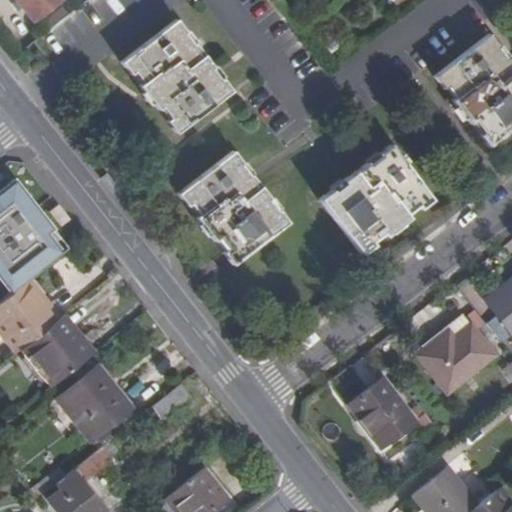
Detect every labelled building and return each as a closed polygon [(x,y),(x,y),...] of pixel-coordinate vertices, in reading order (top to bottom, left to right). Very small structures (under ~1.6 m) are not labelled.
[(15,0),(33,22),(60,0),(15,0)] [(176,20),(121,63),(174,133),(229,90),(176,20)] [(511,71),(486,37),(428,79),(482,150),(511,126),(511,71)] [(427,203),(398,164),(401,162),(396,155),(392,157),(385,146),(314,201),(356,257),(427,203)] [(231,151),(175,193),(229,263),(284,221),(231,151)] [(0,278),(10,291),(64,248),(12,182),(0,191),(0,278)] [(511,332),(511,275),(480,300),(508,336),(511,332)] [(46,303),(27,279),(23,283),(42,306),(46,303)] [(58,318),(46,303),(42,306),(23,283),(0,300),(0,333),(15,353),(20,349),(25,345),(58,318)] [(93,352),(63,314),(58,318),(88,356),(93,352)] [(88,356),(58,318),(25,345),(55,383),(88,356)] [(462,321),(415,356),(443,393),(490,358),(462,321)] [(55,383),(25,345),(20,349),(50,386),(55,383)] [(133,404),(100,363),(96,366),(129,408),(133,404)] [(129,408),(96,366),(56,398),(89,440),(129,408)] [(380,380),(348,405),(381,448),(413,422),(380,380)] [(162,418),(190,396),(179,383),(152,405),(162,418)] [(511,392),(501,402),(511,415),(511,414),(511,392)] [(117,452),(108,440),(102,445),(111,457),(117,452)] [(387,460),(397,476),(428,456),(417,440),(387,460)] [(105,511),(81,481),(84,478),(111,457),(102,445),(64,476),(56,482),(60,488),(56,491),(47,498),(57,511),(105,511)] [(209,511),(226,498),(202,467),(163,498),(175,511),(174,511),(209,511)] [(56,482),(64,476),(58,468),(48,476),(55,484),(56,482)] [(407,494),(421,511),(465,511),(468,510),(439,470),(407,494)] [(52,486),(55,484),(48,476),(33,488),(39,496),(52,486)] [(110,511),(111,511),(84,478),(81,481),(105,511),(110,511)] [(60,488),(56,482),(55,484),(52,486),(56,491),(60,488)] [(39,496),(33,488),(28,492),(34,500),(39,496)] [(511,511),(511,509),(496,489),(468,510),(465,511),(511,511)]
